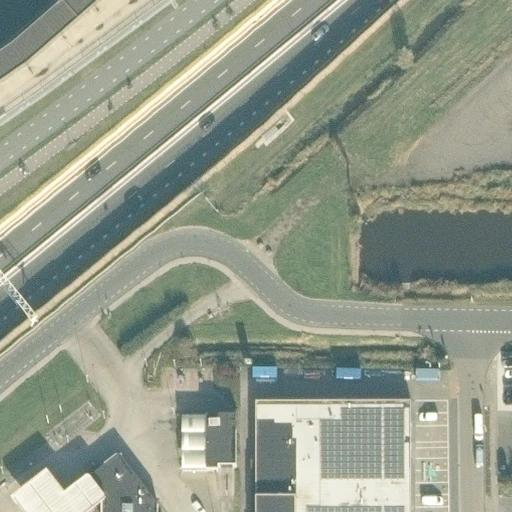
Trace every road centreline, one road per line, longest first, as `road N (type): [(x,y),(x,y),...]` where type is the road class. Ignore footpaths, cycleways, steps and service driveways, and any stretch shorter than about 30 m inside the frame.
road 1 (tertiary): [(469,319),(311,315),(273,294),(226,251),(190,244),(140,265),(0,379)]
road 2 (trunk): [(0,308),(372,0)]
road 3 (trunk): [(320,0),(0,260)]
road 4 (unclassified): [(207,0),(0,157)]
road 5 (unclassified): [(472,511),(469,319)]
